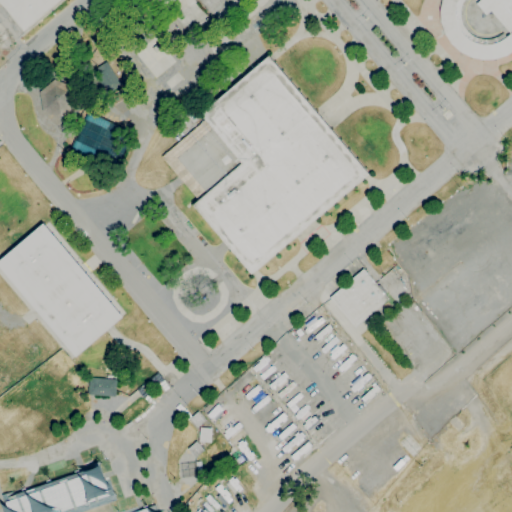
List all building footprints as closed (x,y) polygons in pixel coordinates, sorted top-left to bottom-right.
[(60,0),(24,31),(0,3),(0,0),(60,0)] [(511,0),(511,52),(507,56),(495,59),(483,60),(471,57),(461,52),(452,44),(445,34),(441,22),(440,10),(442,0),(511,0)] [(251,274),(225,243),(193,205),(199,201),(180,179),(176,174),(161,157),(205,120),(201,114),(210,106),(269,56),(273,61),(322,118),(369,174),(365,177),(305,229),(254,272),(251,274)] [(114,90),(111,86),(105,90),(93,71),(107,62),(122,85),(114,90)] [(61,118),(43,111),(40,92),(55,80),(73,86),(76,106),(61,118)] [(113,172),(70,151),(88,112),(133,133),(123,154),(122,153),(113,172)] [(76,358),(0,267),(0,259),(44,224),(78,264),(86,273),(123,318),(109,329),(76,358)] [(355,328),(330,298),(364,269),(389,299),(355,328)] [(115,397),(88,395),(89,385),(89,378),(117,380),(115,397)] [(198,428),(190,419),(198,411),(206,420),(198,428)] [(211,443),(200,442),(200,428),(212,428),(211,443)] [(196,458),(188,449),(197,441),(204,450),(196,458)] [(1,495),(7,511),(59,511),(108,495),(97,462),(1,495)]
